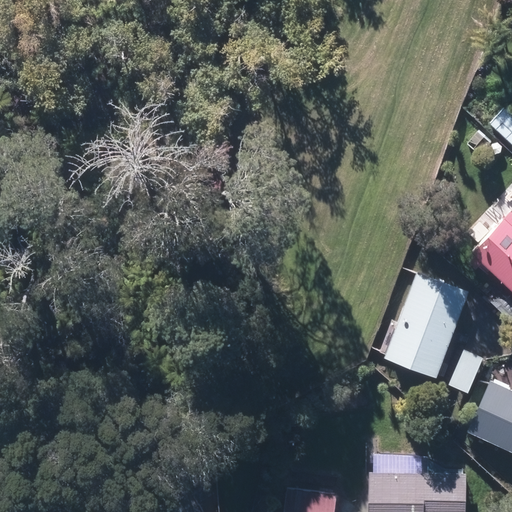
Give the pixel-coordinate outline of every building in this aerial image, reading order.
[(511,113),(504,105),(484,125),(511,152),(511,113)] [(511,217),(507,213),(465,256),(511,301),(511,217)] [(428,381),(463,293),(412,273),(378,361),(428,381)] [(481,359),(460,349),(442,386),(463,396),(481,359)] [(511,395),(486,383),(461,434),(511,458),(511,395)] [(361,474),(360,511),(457,511),(457,475),(361,474)] [(282,491),(278,511),(328,511),(330,497),(282,491)]
